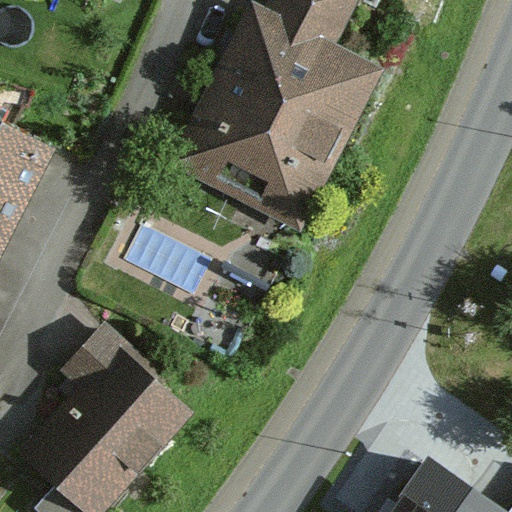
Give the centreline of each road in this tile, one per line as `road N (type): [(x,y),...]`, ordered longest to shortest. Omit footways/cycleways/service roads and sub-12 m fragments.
road 1 (tertiary): [(267,511),(376,344),(511,54)]
road 2 (residential): [(2,378),(183,0)]
